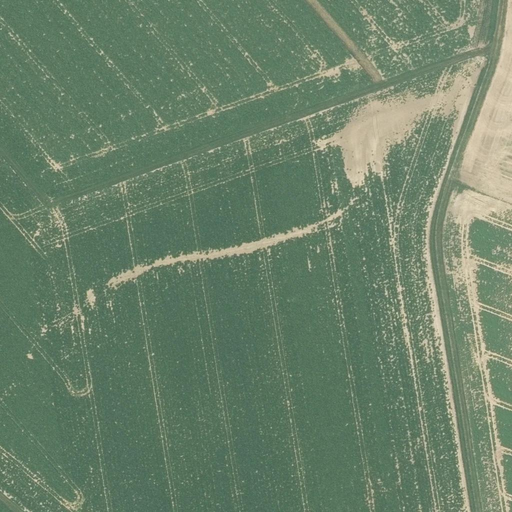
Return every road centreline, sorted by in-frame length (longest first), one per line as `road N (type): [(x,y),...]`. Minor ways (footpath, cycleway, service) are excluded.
road 1 (track): [(497,49),(56,198),(40,191),(0,142)]
road 2 (track): [(505,0),(439,245),(482,511)]
